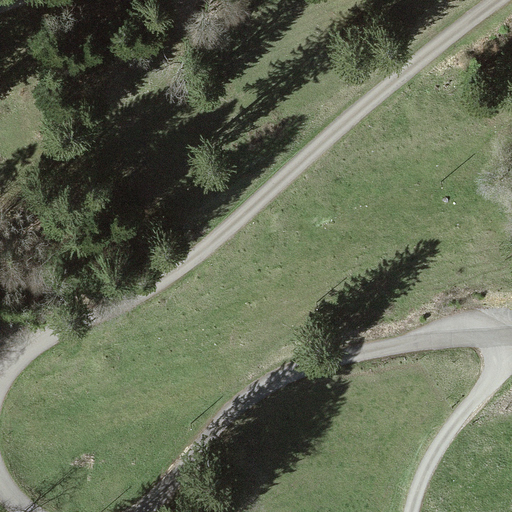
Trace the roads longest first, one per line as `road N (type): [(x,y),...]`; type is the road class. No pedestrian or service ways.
road 1 (unclassified): [(496,0),(182,265),(31,348),(0,382)]
road 2 (unclassified): [(140,511),(243,403),(297,369),(369,350),(511,334)]
road 3 (track): [(411,511),(440,442),(488,380),(511,334)]
